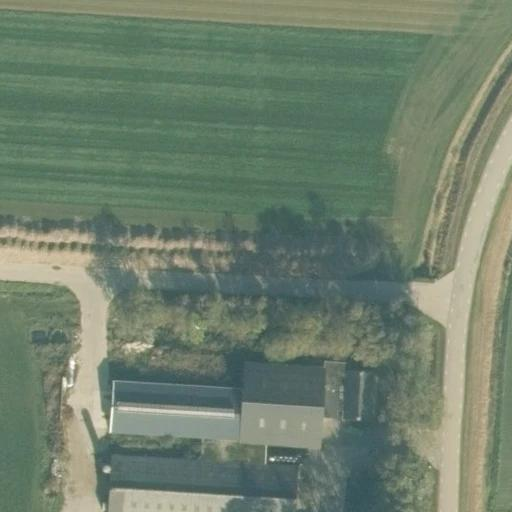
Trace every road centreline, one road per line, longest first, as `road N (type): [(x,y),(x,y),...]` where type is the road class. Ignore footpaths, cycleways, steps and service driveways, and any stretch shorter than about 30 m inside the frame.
road 1 (unclassified): [(460,300),(0,272)]
road 2 (tertiary): [(441,511),(460,300)]
road 3 (tertiary): [(460,300),(479,218),(511,139)]
